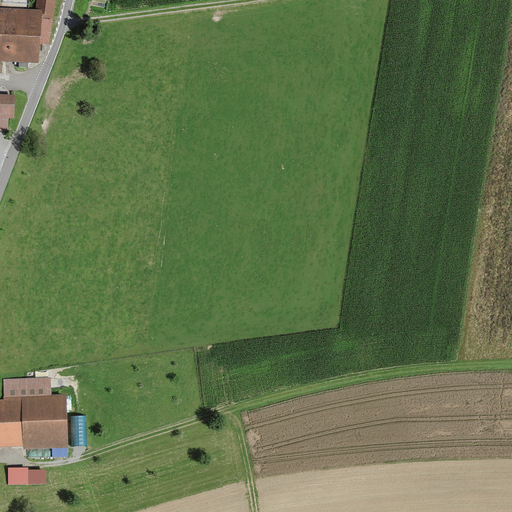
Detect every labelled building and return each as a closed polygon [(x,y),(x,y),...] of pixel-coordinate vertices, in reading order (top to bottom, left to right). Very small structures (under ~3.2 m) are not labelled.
[(0,9),(0,54),(44,58),(57,14),(61,0),(44,0),(42,12),(0,9)] [(0,96),(0,131),(8,132),(9,120),(14,120),(16,98),(0,96)] [(24,451),(67,450),(67,397),(52,397),(51,379),(4,380),(4,400),(0,400),(0,454),(0,449),(23,448),(24,451)] [(86,449),(87,419),(76,419),(75,449),(86,449)] [(28,469),(8,469),(8,485),(46,486),(46,472),(28,472),(28,469)]
